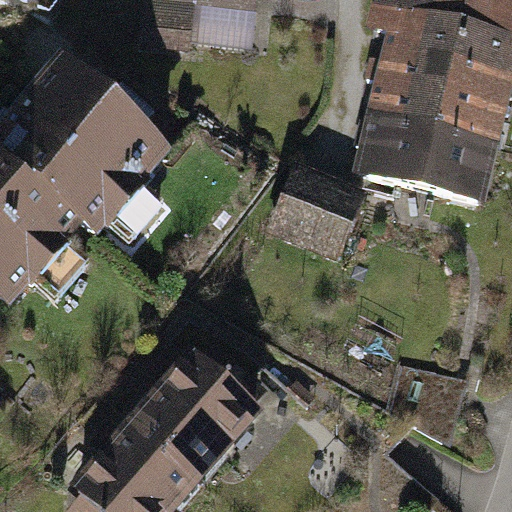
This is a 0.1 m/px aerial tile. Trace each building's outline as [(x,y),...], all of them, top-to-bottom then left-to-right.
[(260,0),(145,0),(139,51),(191,55),(191,46),(257,54),(260,0)] [(511,0),(389,0),(387,8),(511,38),(511,0)] [(511,38),(387,8),(372,51),(511,91),(511,38)] [(511,131),(511,91),(372,51),(359,93),(510,140),(511,131)] [(0,307),(11,317),(85,232),(101,250),(176,159),(61,62),(0,130),(0,307)] [(510,140),(359,93),(338,152),(491,200),(510,140)] [(364,190),(294,166),(270,236),(340,259),(364,190)] [(263,419),(189,354),(140,411),(214,477),(263,419)] [(183,511),(214,477),(140,411),(79,479),(116,511),(183,511)]
